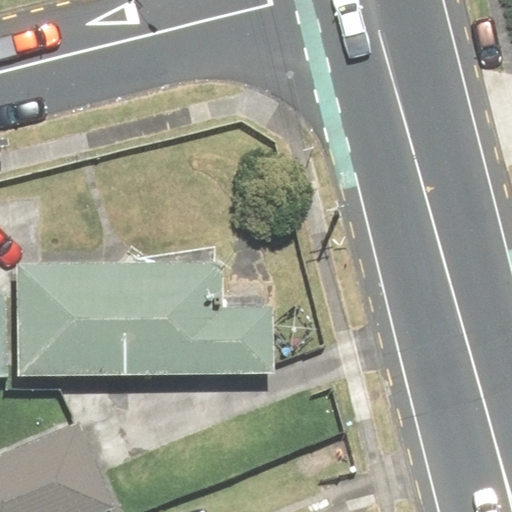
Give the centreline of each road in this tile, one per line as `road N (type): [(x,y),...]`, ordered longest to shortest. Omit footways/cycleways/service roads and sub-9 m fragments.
road 1 (secondary): [(511,486),(370,0)]
road 2 (residential): [(0,73),(307,0)]
